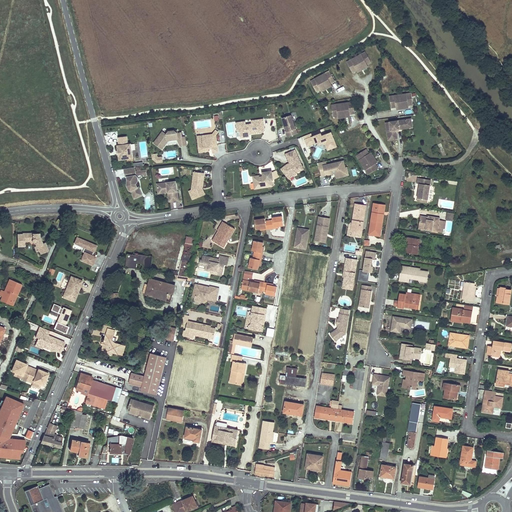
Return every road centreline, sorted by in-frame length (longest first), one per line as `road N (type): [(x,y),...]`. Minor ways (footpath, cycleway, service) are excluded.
road 1 (residential): [(26,471),(124,222)]
road 2 (residential): [(511,436),(469,431),(490,274),(511,271)]
road 3 (tertiary): [(26,471),(246,482)]
road 4 (tertiary): [(246,482),(461,511)]
road 5 (residential): [(119,209),(63,0)]
road 6 (residential): [(396,185),(217,206)]
